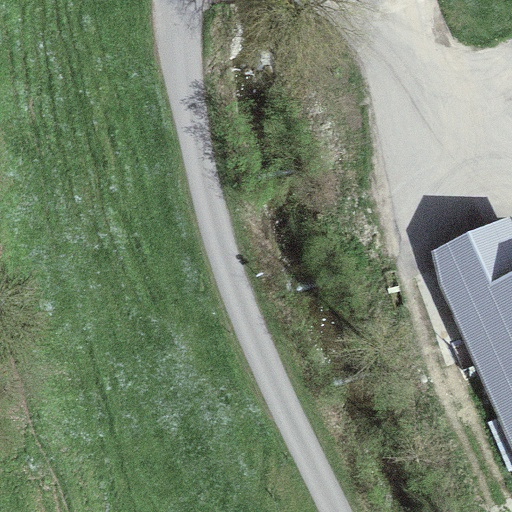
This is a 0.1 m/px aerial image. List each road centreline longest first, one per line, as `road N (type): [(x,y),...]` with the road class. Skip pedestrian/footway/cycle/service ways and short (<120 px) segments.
road 1 (unclassified): [(179,0),(187,113),(211,226),(334,511)]
road 2 (track): [(307,0),(511,139)]
road 3 (track): [(411,0),(441,205)]
